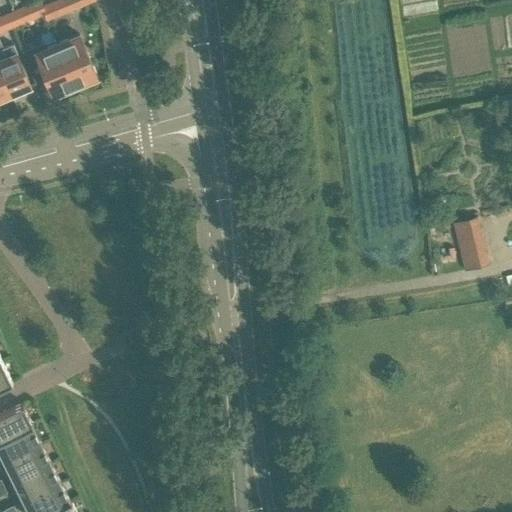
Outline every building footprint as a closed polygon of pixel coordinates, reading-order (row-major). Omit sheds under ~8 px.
[(40,0),(27,6),(32,18),(45,12),(43,6),(43,7),(40,0)] [(70,0),(58,0),(56,1),(60,13),(73,8),(70,0)] [(56,1),(43,6),(45,12),(46,12),(48,18),(60,13),(56,1)] [(27,6),(14,11),(19,23),(32,18),(27,6)] [(14,11),(0,16),(0,17),(5,29),(19,23),(14,11)] [(80,34),(58,42),(76,86),(98,77),(80,34)] [(58,42),(36,52),(54,95),(76,86),(58,42)] [(17,52),(0,59),(0,67),(12,94),(12,93),(31,85),(17,52)] [(0,67),(0,97),(10,94),(11,95),(12,94),(0,67)] [(474,270),(502,263),(491,217),(463,224),(474,270)] [(0,386),(12,380),(3,360),(0,361),(0,386)] [(0,438),(33,422),(23,402),(0,413),(0,438)] [(34,423),(33,422),(0,438),(0,452),(4,460),(42,442),(33,423),(34,423)] [(52,461),(42,442),(4,460),(13,480),(52,461)] [(61,480),(52,461),(13,480),(23,499),(61,480)] [(71,500),(61,480),(23,499),(29,511),(48,511),(50,511),(50,510),(71,500)] [(77,511),(71,500),(50,510),(50,511),(77,511)]
